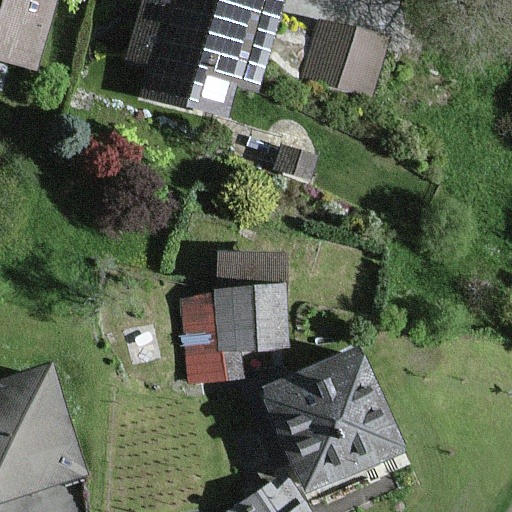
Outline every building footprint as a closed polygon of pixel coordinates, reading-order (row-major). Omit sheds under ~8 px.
[(49,0),(0,0),(0,63),(32,71),(49,0)] [(277,0),(135,0),(119,65),(144,71),(136,103),(220,123),(227,92),(253,98),(277,0)] [(383,40),(314,28),(305,82),(374,93),(383,40)] [(179,371),(225,370),(224,339),(280,337),(277,241),(206,242),(207,283),(177,284),(179,371)] [(357,351),(270,390),(314,490),(401,452),(357,351)] [(48,369),(0,384),(0,498),(82,471),(48,369)] [(308,511),(289,480),(237,511),(308,511)]
